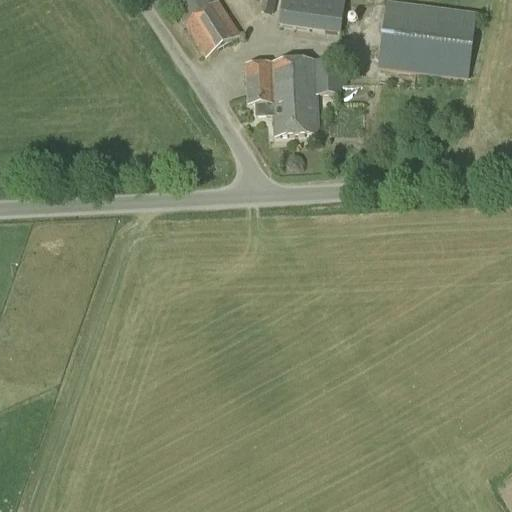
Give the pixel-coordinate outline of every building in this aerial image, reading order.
[(167,0),(205,61),(239,40),(214,0),(167,0)] [(273,16),(276,0),(262,0),(260,13),(273,16)] [(341,38),(345,3),(320,0),(282,0),(279,30),(341,38)] [(469,85),(477,16),(387,5),(378,73),(469,85)] [(300,67),(303,139),(320,138),(318,99),(342,98),(341,65),(300,67)] [(275,140),(303,139),(300,67),(247,69),(248,109),(256,108),(257,121),(274,120),(275,140)]
